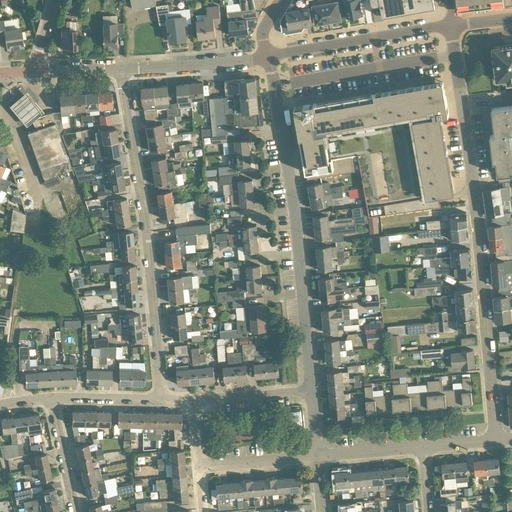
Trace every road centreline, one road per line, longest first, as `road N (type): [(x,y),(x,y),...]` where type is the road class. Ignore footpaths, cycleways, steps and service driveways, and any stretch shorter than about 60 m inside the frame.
road 1 (residential): [(496,441),(450,25)]
road 2 (residential): [(310,391),(293,209),(266,56)]
road 3 (residential): [(160,399),(119,69)]
road 4 (residential): [(266,56),(450,25)]
road 5 (residential): [(119,69),(266,56)]
